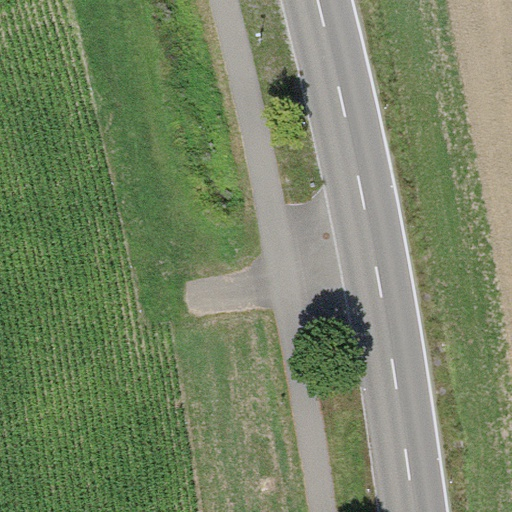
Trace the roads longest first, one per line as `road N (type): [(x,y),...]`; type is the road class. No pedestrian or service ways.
road 1 (secondary): [(318,0),(374,257),(413,511)]
road 2 (track): [(230,292),(374,257)]
